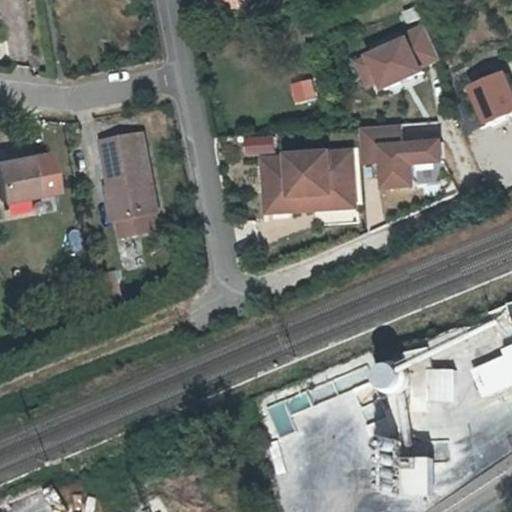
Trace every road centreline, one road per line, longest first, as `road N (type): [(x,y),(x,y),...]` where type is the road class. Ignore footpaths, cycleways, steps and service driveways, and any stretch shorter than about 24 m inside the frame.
road 1 (track): [(225,299),(0,387)]
road 2 (residential): [(225,299),(187,78)]
road 3 (residential): [(187,78),(72,99),(0,94)]
